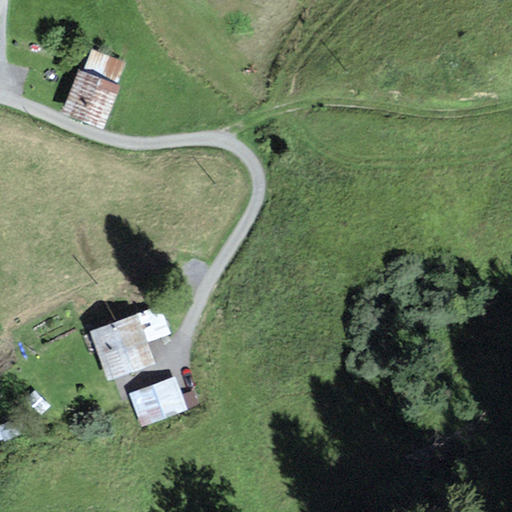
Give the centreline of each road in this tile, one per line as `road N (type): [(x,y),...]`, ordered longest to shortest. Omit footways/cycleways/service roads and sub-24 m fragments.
road 1 (residential): [(170,359),(254,208),(260,178),(252,157),(225,138),(101,139),(0,99)]
road 2 (track): [(511,106),(473,113),(319,104),(225,138)]
